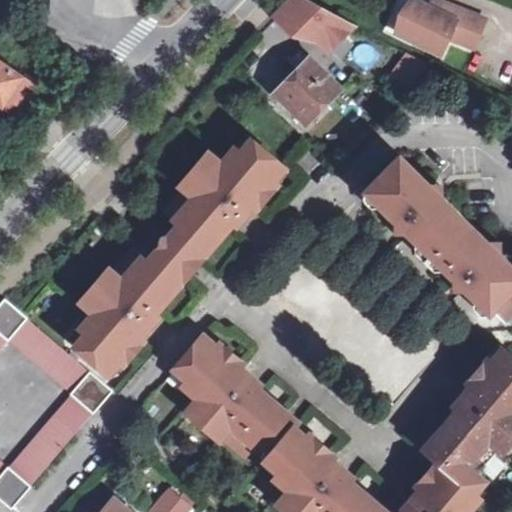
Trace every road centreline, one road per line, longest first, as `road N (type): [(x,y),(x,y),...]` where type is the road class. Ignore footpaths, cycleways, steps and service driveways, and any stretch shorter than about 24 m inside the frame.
road 1 (residential): [(216,303),(309,198),(347,181),(404,136),(432,129),(479,137),(495,149),(511,188)]
road 2 (residential): [(216,303),(387,453),(491,340)]
road 3 (primary): [(0,239),(222,0)]
road 4 (residential): [(32,511),(216,303)]
